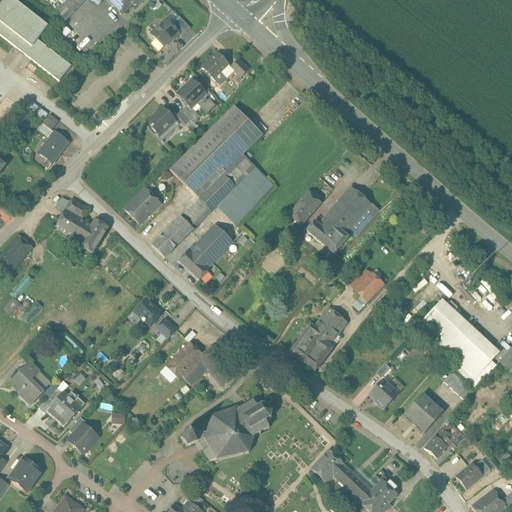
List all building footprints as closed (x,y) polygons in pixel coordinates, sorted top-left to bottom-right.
[(47,27),(11,0),(5,0),(0,7),(0,35),(59,82),(71,67),(37,41),(47,27)] [(69,0),(56,13),(65,22),(87,0),(69,0)] [(106,0),(122,16),(133,6),(138,6),(144,0),(106,0)] [(190,29),(180,18),(171,27),(178,34),(181,38),(190,29)] [(165,21),(151,35),(164,48),(178,34),(171,27),(165,21)] [(217,55),(202,69),(213,81),(228,66),(217,55)] [(248,71),(238,61),(230,69),(240,79),(248,71)] [(204,95),(191,81),(177,94),(188,106),(191,109),(197,104),(207,115),(214,108),(208,101),(209,101),(207,99),(205,101),(201,97),(204,95)] [(227,98),(221,93),(217,97),(223,103),(227,98)] [(32,102),(26,110),(42,122),(48,114),(32,102)] [(191,109),(188,106),(182,112),(192,123),(199,117),(191,109)] [(234,108),(170,172),(198,200),(223,176),(243,156),(262,136),(234,108)] [(163,109),(147,123),(152,128),(151,129),(159,138),(175,122),(163,109)] [(191,122),(182,112),(176,117),(185,126),(191,122)] [(58,122),(49,115),(42,124),(51,132),(58,122)] [(54,133),(38,154),(52,165),(68,143),(54,133)] [(243,156),(223,176),(236,189),(254,171),(256,169),(243,156)] [(198,200),(151,247),(164,259),(236,189),(223,176),(198,200)] [(145,189),(124,210),(140,226),(161,205),(145,189)] [(352,189),(346,192),(324,218),(345,236),(349,231),(356,237),(378,211),(352,189)] [(307,193),(288,216),(301,227),(321,205),(307,193)] [(88,210),(71,200),(69,203),(62,199),(60,201),(55,209),(63,215),(66,210),(83,220),(88,210)] [(83,220),(66,210),(63,215),(55,229),(74,240),(85,221),(83,220)] [(345,236),(324,218),(318,226),(314,222),(306,232),(334,255),(348,238),(345,236)] [(92,225),(85,221),(74,240),(80,245),(79,247),(92,255),(108,229),(95,221),(92,225)] [(214,226),(194,248),(192,246),(187,252),(207,271),(233,243),(214,226)] [(18,236),(0,255),(0,264),(11,274),(33,249),(18,236)] [(207,271),(187,252),(178,262),(199,282),(209,272),(208,271),(207,271)] [(366,270),(349,287),(367,304),(384,286),(371,273),(370,275),(366,270)] [(479,284),(476,287),(493,307),(497,303),(479,284)] [(22,313),(26,309),(14,297),(3,308),(10,315),(17,308),(22,313)] [(162,314),(146,300),(133,314),(142,322),(141,323),(143,325),(144,324),(149,328),(162,314)] [(486,343),(441,302),(417,328),(457,365),(462,369),(486,343)] [(328,309),(314,328),(312,327),(313,326),(312,326),(311,326),(310,325),(289,353),(297,359),(306,366),(306,365),(315,372),(333,348),(332,347),(331,347),(329,346),(346,323),(328,309)] [(177,330),(164,320),(155,330),(168,340),(177,330)] [(202,356),(189,343),(166,367),(179,380),(182,377),(195,363),(198,360),(202,356)] [(486,343),(462,369),(474,381),(491,362),(499,354),(486,343)] [(237,377),(212,348),(203,356),(202,356),(198,360),(222,389),(237,377)] [(511,348),(499,363),(511,376),(511,348)] [(462,369),(457,365),(451,372),(473,392),(496,366),(491,362),(474,381),(462,369)] [(195,363),(182,377),(187,382),(200,368),(195,363)] [(30,364),(10,384),(20,394),(19,395),(29,405),(33,401),(34,402),(43,393),(30,381),(39,373),(30,364)] [(385,365),(376,375),(381,379),(390,369),(385,365)] [(472,393),(451,374),(443,382),(464,402),(472,393)] [(383,381),(369,396),(378,404),(377,405),(384,411),(398,395),(383,381)] [(53,386),(45,395),(49,398),(57,389),(53,386)] [(54,403),(50,407),(51,407),(68,423),(80,409),(62,394),(54,403)] [(442,415),(421,396),(404,415),(425,434),(442,415)] [(49,398),(39,409),(44,415),(51,407),(50,407),(54,403),(49,398)] [(236,409),(211,417),(206,434),(186,430),(180,439),(188,447),(198,443),(209,462),(248,454),(253,439),(254,438),(253,437),(259,433),(260,435),(261,434),(260,433),(267,428),(269,429),(269,428),(268,427),(264,422),(269,419),(270,420),(271,419),(270,418),(271,413),(273,413),(272,412),(271,412),(268,408),(269,406),(268,406),(267,407),(262,406),(262,404),(261,404),(261,406),(257,409),(253,403),(253,402),(252,402),(252,403),(245,407),(244,406),(243,406),(244,408),(238,411),(238,410),(237,410),(236,409)] [(112,413),(111,424),(124,425),(125,414),(112,413)] [(80,419),(69,432),(73,436),(79,429),(85,423),(80,419)] [(447,427),(437,439),(434,437),(424,449),(436,460),(447,447),(444,445),(455,433),(447,427)] [(73,436),(68,442),(83,455),(94,442),(79,429),(73,436)] [(460,434),(451,442),(457,448),(466,440),(460,434)] [(329,451),(311,470),(325,484),(333,476),(337,480),(346,470),(342,466),(343,465),(329,451)] [(23,460),(9,480),(27,492),(32,485),(33,486),(36,481),(35,481),(41,473),(23,460)] [(474,467),(472,464),(455,478),(466,491),(490,472),(481,461),(474,467)] [(382,481),(371,492),(354,476),(346,470),(337,480),(361,504),(360,505),(367,511),(381,511),(397,496),(382,481)] [(493,490),(471,507),(475,511),(499,511),(506,507),(493,490)] [(203,502),(192,493),(186,500),(191,504),(197,509),(203,502)] [(506,505),(511,503),(511,494),(503,498),(506,505)] [(65,498),(54,511),(82,511),(83,510),(65,498)]
